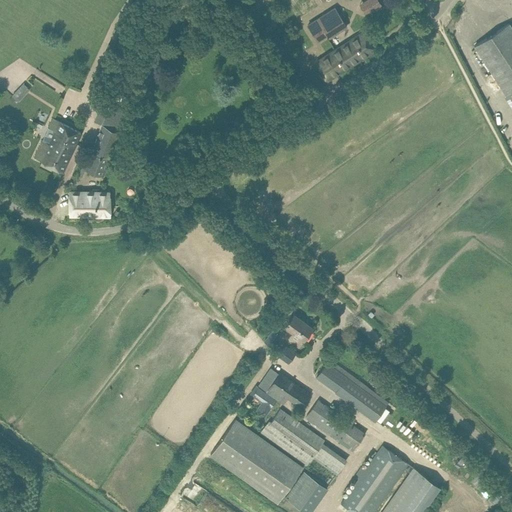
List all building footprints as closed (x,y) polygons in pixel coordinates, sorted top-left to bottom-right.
[(378,0),(365,0),(359,4),(366,14),(381,4),(378,0)] [(334,8),(306,26),(316,42),(325,36),(327,39),(346,26),(334,8)] [(474,46),(480,54),(511,104),(511,28),(509,23),(474,46)] [(374,50),(369,41),(363,32),(315,62),(321,71),(327,80),(374,50)] [(24,90),(27,87),(24,83),(12,95),(18,101),(26,92),(24,90)] [(91,150),(110,157),(121,132),(120,131),(130,109),(111,102),(91,150)] [(80,132),(72,128),(53,119),(49,127),(56,131),(52,139),(45,135),(35,157),(62,171),(80,132)] [(103,175),(109,159),(110,157),(91,150),(84,168),(103,175)] [(111,191),(78,191),(78,182),(69,182),(69,191),(69,215),(110,215),(111,191)] [(303,340),(313,327),(294,313),(284,327),(303,340)] [(282,343),(276,354),(289,362),(295,351),(282,343)] [(385,405),(327,362),(316,377),(375,419),(385,405)] [(310,394),(279,373),(267,391),(284,403),(287,397),(301,407),(310,394)] [(258,386),(252,395),(261,401),(254,412),(264,418),(277,399),(258,386)] [(318,399),(306,417),(353,451),(366,432),(352,424),(355,419),(347,412),(344,417),(318,399)] [(268,419),(260,432),(306,465),(305,467),(329,484),(347,459),(323,441),(325,439),(280,407),(271,421),(268,419)] [(302,467),(235,419),(210,454),(277,502),(302,467)] [(469,511),(472,509),(382,445),(366,468),(362,466),(354,476),(358,479),(341,503),(353,511),(373,511),(404,469),(409,472),(380,511),(469,511)] [(310,511),(328,488),(304,469),(285,496),(306,511),(310,511)] [(475,492),(493,508),(504,496),(487,480),(475,492)]
